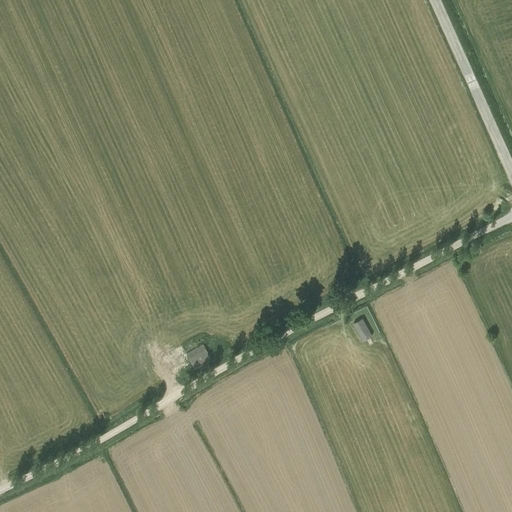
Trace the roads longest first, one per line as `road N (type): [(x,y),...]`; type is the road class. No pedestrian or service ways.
road 1 (unclassified): [(0,488),(511,219)]
road 2 (unclassified): [(511,178),(434,0)]
